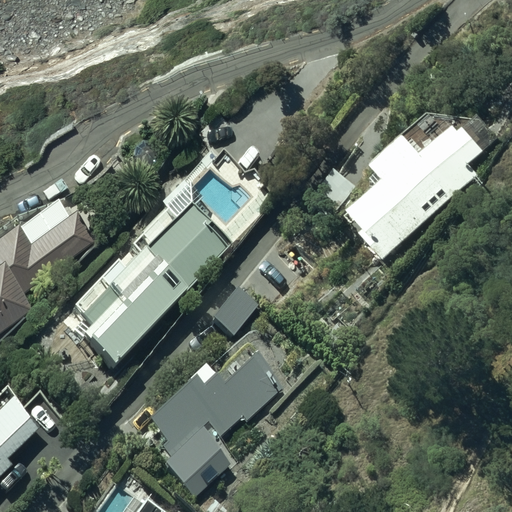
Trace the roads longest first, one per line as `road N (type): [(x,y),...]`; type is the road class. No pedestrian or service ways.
road 1 (residential): [(475,0),(385,88),(40,511)]
road 2 (residential): [(0,189),(181,86),(399,0)]
